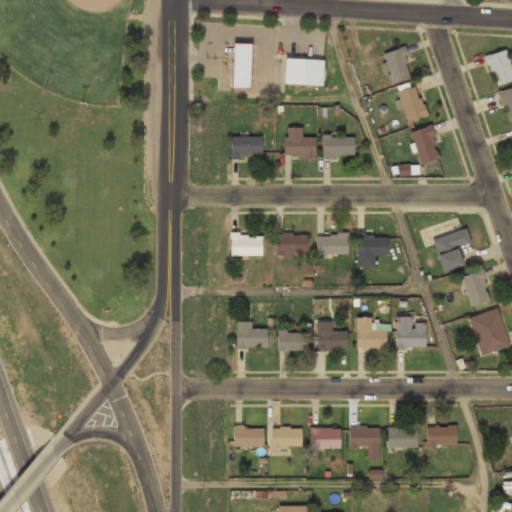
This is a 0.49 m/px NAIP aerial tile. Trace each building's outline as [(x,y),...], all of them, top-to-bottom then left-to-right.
[(250,89),(250,45),(231,45),(231,89),(250,89)] [(389,84),(412,76),(402,47),(379,55),(389,84)] [(511,79),(511,69),(501,50),(484,60),(499,87),(511,79)] [(322,60),(284,59),(283,86),(322,87),(322,60)] [(425,117),(417,86),(396,91),(403,122),(425,117)] [(506,123),(511,121),(511,88),(497,93),(506,123)] [(418,164),(438,160),(431,126),(410,131),(418,164)] [(283,157),(314,157),(314,138),(302,138),(302,129),(283,129),(283,157)] [(322,157),(353,157),(353,136),(322,136),(322,157)] [(261,137),(228,137),(228,158),(261,158),(261,137)] [(441,273),(462,267),(456,248),(469,244),(465,230),(431,240),(441,273)] [(306,234),(273,234),(273,257),(306,257),(306,234)] [(229,257),(261,257),(261,236),(229,236),(229,257)] [(347,236),(316,236),(316,255),(347,255),(347,236)] [(374,257),(387,257),(387,236),(355,236),(355,268),(374,268),(374,257)] [(488,303),(483,272),(461,276),(467,307),(488,303)] [(480,356),(509,346),(496,309),(467,319),(480,356)] [(370,318),(355,318),(355,349),(385,349),(385,325),(370,325),(370,318)] [(411,318),(394,318),(394,349),(424,349),(424,323),(411,323),(411,318)] [(251,323),(235,323),(235,349),(266,349),(266,330),(251,330),(251,323)] [(315,351),(346,351),(346,332),(331,332),(331,323),(315,323),(315,351)] [(276,351),(306,352),(307,333),(276,332),(276,351)] [(262,446),(262,427),(233,427),(233,446),(262,446)] [(301,427),(270,427),(270,449),(301,449),(301,427)] [(377,460),(377,427),(348,427),(348,448),(366,448),(366,460),(377,460)] [(456,427),(425,427),(425,446),(456,446),(456,427)] [(339,428),(309,428),(309,448),(339,448),(339,428)] [(386,448),(417,448),(417,428),(386,428),(386,448)]
